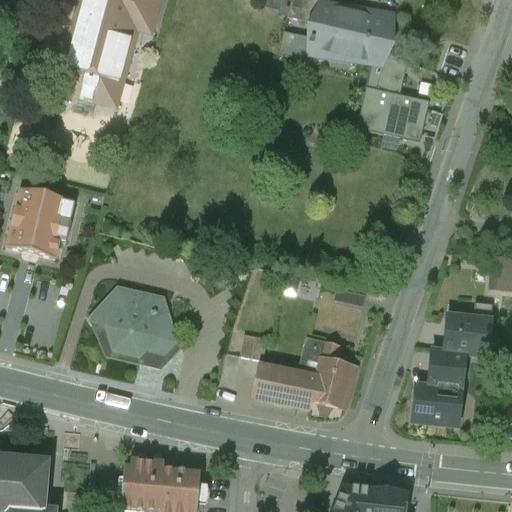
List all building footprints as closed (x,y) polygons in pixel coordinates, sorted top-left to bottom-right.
[(81,0),(70,43),(98,51),(93,72),(81,70),(78,81),(73,98),(114,109),(132,42),(115,38),(118,26),(149,34),(157,0),(81,0)] [(267,0),(265,10),(266,10),(264,14),(264,18),(266,21),(270,23),(274,23),(277,21),(279,17),(282,0),(267,0)] [(322,0),(291,0),(286,20),(314,26),(318,8),(320,9),(322,0)] [(320,9),(318,8),(314,26),(310,41),(306,56),(306,58),(311,59),(328,62),(329,55),(372,65),(382,67),(384,57),(393,17),(376,15),(362,13),(361,18),(320,9)] [(310,41),(283,35),(278,57),(301,63),(306,58),(306,56),(310,41)] [(98,51),(70,43),(61,77),(78,81),(81,70),(93,72),(98,51)] [(382,67),(372,65),(366,91),(399,99),(406,65),(384,57),(382,67)] [(366,91),(365,91),(356,132),(419,146),(428,105),(399,99),(366,91)] [(50,198),(32,193),(31,199),(18,195),(5,251),(54,262),(67,207),(48,203),(50,198)] [(511,286),(490,285),(489,293),(511,294),(511,286)] [(164,300),(116,289),(87,321),(89,326),(103,329),(112,356),(139,362),(145,356),(171,362),(180,353),(164,300)] [(492,308),(474,306),(472,322),(490,324),(492,308)] [(472,322),(446,319),(442,355),(464,358),(486,360),(490,324),(472,322)] [(266,342),(243,338),(239,360),(262,364),(266,342)] [(340,350),(310,342),(300,380),(313,382),(308,402),(309,403),(309,404),(343,412),(354,370),(353,370),(336,366),(340,350)] [(442,355),(430,354),(427,390),(415,389),(411,425),(457,430),(464,358),(442,355)] [(298,378),(259,370),(254,398),(253,398),(252,402),(307,413),(309,404),(309,403),(308,402),(313,382),(300,380),(298,379),(298,378)] [(195,511),(199,475),(162,472),(163,464),(161,464),(161,462),(152,461),(151,463),(130,461),(129,469),(123,468),(122,482),(118,482),(116,498),(120,498),(119,511),(123,511),(195,511)] [(48,468),(0,463),(0,511),(44,511),(48,468)] [(405,511),(406,496),(342,489),(332,511),(405,511)]
